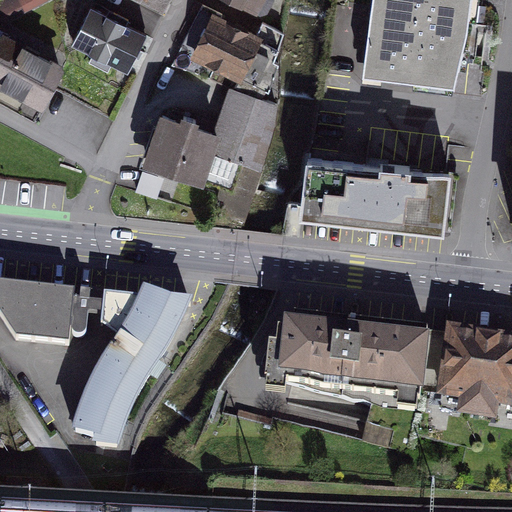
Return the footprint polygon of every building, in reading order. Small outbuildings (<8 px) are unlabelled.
[(0,0),(0,17),(24,5),(21,0),(0,0)] [(240,0),(259,10),(265,8),(269,0),(240,0)] [(382,0),(381,8),(386,9),(468,19),(470,0),(382,0)] [(222,14),(203,5),(171,65),(228,80),(269,93),(279,63),(274,61),(283,32),(262,22),(255,37),(220,20),(222,14)] [(112,17),(91,6),(71,44),(91,55),(88,61),(108,71),(111,65),(128,73),(147,35),(128,25),(130,21),(114,13),(112,17)] [(363,74),(455,85),(468,28),(468,19),(386,9),(384,23),(369,21),(363,74)] [(8,35),(0,30),(0,82),(40,104),(60,68),(6,39),(8,35)] [(179,116),(160,110),(157,122),(144,157),(235,186),(228,209),(244,215),(282,97),(269,93),(228,80),(214,126),(199,121),(200,115),(181,109),(179,116)] [(381,165),(308,157),(301,217),(443,233),(450,173),(410,169),(410,167),(381,163),(381,165)] [(74,293),(0,285),(0,315),(16,341),(69,347),(74,293)] [(167,302),(146,295),(143,300),(104,297),(102,325),(108,326),(114,327),(120,330),(125,335),(110,357),(96,381),(85,407),(77,432),(98,439),(97,447),(118,448),(123,430),(129,414),(138,396),(156,366),(176,336),(187,310),(187,304),(174,303),(167,302)] [(433,386),(438,345),(431,344),(431,336),(295,319),(295,326),(286,325),(285,335),(277,333),(275,347),(266,346),(261,386),(265,387),(264,395),(290,399),(291,389),(371,406),(416,410),(420,384),(433,386)] [(449,347),(438,345),(433,386),(431,400),(454,403),(453,418),(501,424),(503,411),(511,411),(511,339),(451,332),(449,347)]
